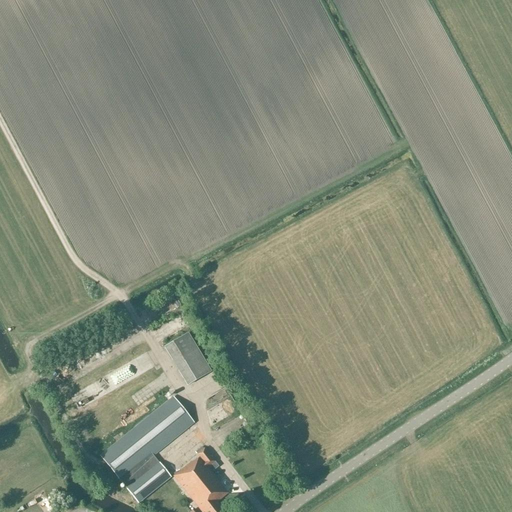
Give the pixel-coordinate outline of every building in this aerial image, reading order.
[(161,300),(165,309),(175,303),(171,295),(161,300)] [(161,323),(164,328),(172,324),(169,319),(161,323)] [(187,385),(210,371),(188,333),(164,347),(187,385)] [(76,410),(152,370),(144,355),(68,395),(76,410)] [(85,357),(79,360),(83,368),(89,365),(85,357)] [(66,380),(80,371),(74,363),(61,373),(66,380)] [(130,398),(137,407),(164,387),(157,377),(130,398)] [(174,398),(101,457),(121,482),(153,456),(193,423),(174,398)] [(214,424),(208,425),(210,433),(216,431),(214,424)] [(193,448),(196,439),(187,435),(183,444),(193,448)] [(219,467),(205,449),(197,455),(200,458),(193,463),(192,462),(174,477),(202,511),(223,511),(217,503),(229,493),(212,472),(219,467)] [(153,456),(121,482),(121,483),(122,482),(128,490),(139,504),(171,478),(153,456)] [(34,479),(0,499),(0,502),(5,511),(6,511),(41,490),(34,479)]
